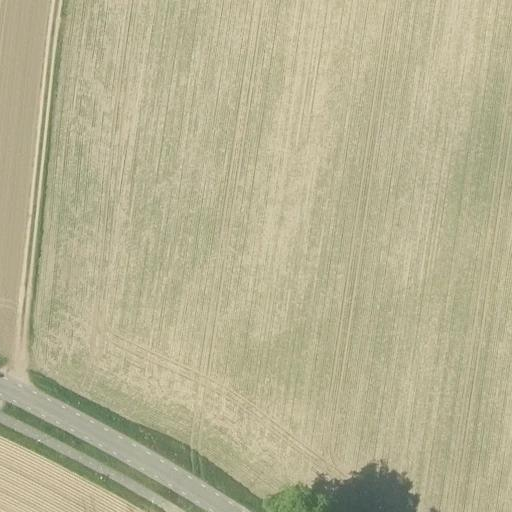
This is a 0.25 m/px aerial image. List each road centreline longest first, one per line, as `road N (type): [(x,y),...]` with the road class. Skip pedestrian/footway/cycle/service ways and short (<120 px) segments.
road 1 (track): [(0,400),(18,361),(58,0)]
road 2 (tertiary): [(232,511),(0,383)]
